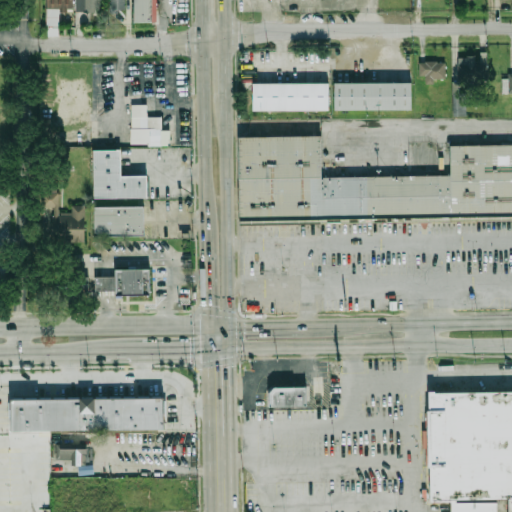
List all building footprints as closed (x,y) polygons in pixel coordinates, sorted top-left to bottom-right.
[(48,0),(47,26),(60,26),(61,10),(103,11),(103,0),(48,0)] [(127,11),(127,0),(110,0),(110,11),(127,11)] [(135,0),(135,22),(156,22),(156,0),(135,0)] [(488,81),(488,60),(457,60),(458,82),(488,81)] [(446,61),(420,61),(420,80),(446,80),(446,61)] [(502,93),(511,92),(511,74),(502,75),(502,93)] [(466,92),(459,92),(459,82),(452,83),(453,116),(466,116),(466,92)] [(254,84),(330,83),(330,111),(254,112),(254,84)] [(336,83),(413,83),(413,109),(336,110),(336,83)] [(148,117),(148,105),(131,104),(131,145),(165,145),(165,117),(148,117)] [(242,221),(511,214),(511,144),(452,146),(453,175),(323,178),(322,135),(240,137),(242,221)] [(94,150),(124,150),(124,175),(151,175),(151,197),(94,198),(94,150)] [(86,242),(86,206),(72,206),(72,213),(58,213),(58,191),(42,191),(42,207),(53,207),(54,242),(86,242)] [(95,209),(146,207),(147,236),(97,238),(95,209)] [(118,271),(153,269),(154,295),(119,296),(118,271)] [(97,277),(97,290),(115,290),(115,277),(97,277)] [(272,393),(278,387),(311,387),(311,407),(272,408),(272,393)] [(433,394),(511,392),(511,501),(497,500),(453,501),(434,501),(433,394)] [(10,399),(163,397),(163,429),(11,431),(10,399)] [(56,444),(86,443),(86,459),(85,459),(85,464),(71,464),(71,459),(56,459),(56,444)] [(146,511),(74,511),(74,499),(146,498),(146,511)] [(453,511),(453,501),(497,500),(497,511),(453,511)]
